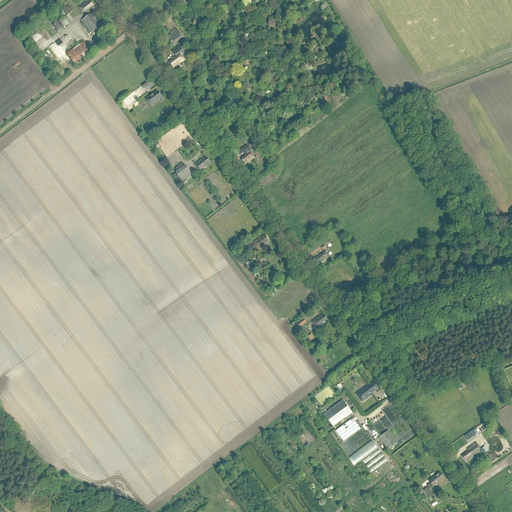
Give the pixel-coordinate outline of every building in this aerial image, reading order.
[(82,14),(93,5),(89,0),(78,8),(82,14)] [(70,5),(63,11),(67,15),(74,10),(70,5)] [(102,28),(91,14),(82,21),(93,35),(102,28)] [(58,32),(63,28),(69,24),(64,17),(59,21),(53,25),(58,32)] [(171,34),(168,37),(171,41),(180,35),(176,28),(170,33),(171,34)] [(91,52),(83,42),(67,54),(75,64),(91,52)] [(169,63),(173,68),(184,60),(180,55),(180,54),(179,55),(178,54),(183,50),(179,45),(172,51),(175,56),(176,56),(177,57),(169,63)] [(127,105),(137,97),(134,92),(123,100),(127,105)] [(158,99),(161,97),(158,92),(153,95),(153,94),(146,99),(151,106),(159,100),(158,99)] [(255,139),(248,144),(250,147),(258,142),(255,139)] [(251,160),(254,158),(250,153),(249,153),(249,152),(251,150),(247,145),(241,150),(245,155),(247,153),(248,154),(241,159),(245,165),(251,160)] [(207,166),(211,164),(205,157),(195,165),(200,171),(206,166),(207,166)] [(175,172),(176,173),(181,180),(182,182),(182,181),(186,179),(191,175),(192,174),(191,174),(189,171),(185,165),(184,165),(180,168),(176,171),(175,172)] [(264,235),(253,243),(257,249),(259,251),(263,248),(261,245),(268,241),(264,235)] [(319,265),(330,257),(326,251),(315,259),(319,265)] [(323,314),(311,322),(316,328),(327,320),(323,314)] [(304,319),(297,324),(299,328),(307,322),(304,319)] [(372,394),(378,389),(374,383),(369,386),(368,385),(356,394),(362,403),(373,395),(372,394)] [(343,400),(324,415),(330,424),(342,416),(344,419),(353,413),(343,400)] [(388,450),(398,443),(389,431),(379,438),(388,450)] [(473,457),(482,450),(476,442),(466,449),(468,451),(461,456),(466,463),(473,457)] [(379,450),(376,445),(359,456),(362,462),(379,450)] [(386,462),(385,462),(383,458),(365,470),(371,478),(388,466),(386,462)] [(343,471),(348,478),(352,475),(347,468),(343,471)] [(430,483),(427,486),(428,487),(424,490),(429,497),(433,494),(429,489),(444,478),(440,472),(429,481),(430,483)] [(358,491),(361,489),(353,475),(349,477),(358,491)] [(385,479),(357,500),(360,504),(388,483),(385,479)]
